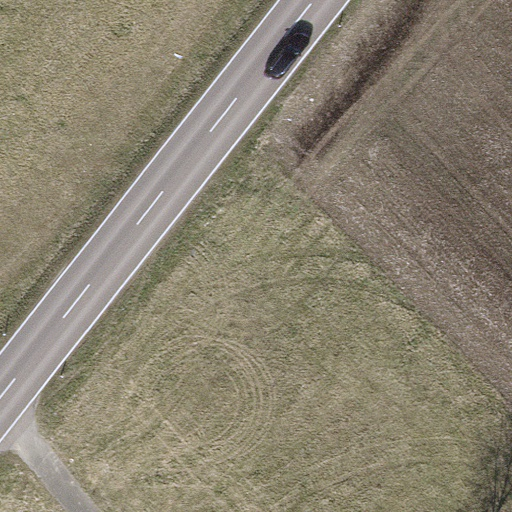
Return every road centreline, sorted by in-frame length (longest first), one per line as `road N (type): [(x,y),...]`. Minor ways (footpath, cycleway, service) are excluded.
road 1 (secondary): [(0,399),(314,0)]
road 2 (track): [(0,398),(101,511)]
